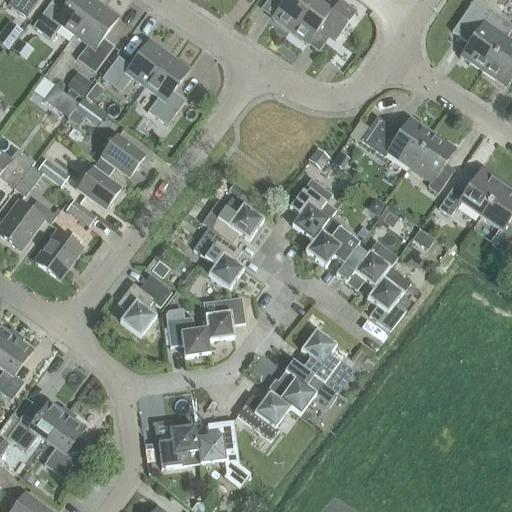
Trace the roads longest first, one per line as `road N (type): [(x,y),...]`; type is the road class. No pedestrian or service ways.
road 1 (residential): [(62,331),(259,69)]
road 2 (residential): [(294,288),(227,373),(121,391)]
road 3 (residential): [(259,69),(307,97),(331,101),(365,85),(388,55)]
road 4 (residential): [(388,55),(511,142)]
road 5 (residential): [(106,511),(131,477),(121,391)]
road 6 (residential): [(157,0),(259,69)]
